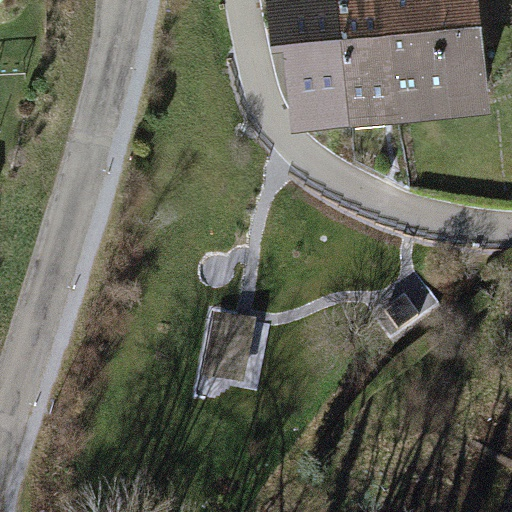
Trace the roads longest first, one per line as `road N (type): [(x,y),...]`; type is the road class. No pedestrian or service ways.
road 1 (residential): [(0,473),(57,309),(133,0)]
road 2 (residential): [(511,229),(415,213),(350,188),(294,144),(265,98),(244,0)]
